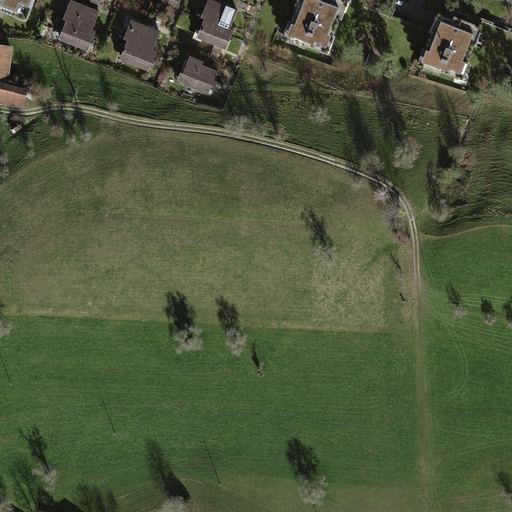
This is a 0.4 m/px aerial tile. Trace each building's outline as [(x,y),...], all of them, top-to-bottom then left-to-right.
[(34,0),(0,0),(0,12),(26,23),(34,0)] [(237,12),(209,0),(201,20),(204,21),(197,39),(225,51),(234,31),(229,29),(237,12)] [(329,0),(304,0),(286,37),(323,55),(346,8),(329,0)] [(99,13),(72,1),(63,21),(67,22),(59,41),(87,53),(96,32),(92,30),(99,13)] [(438,20),(419,65),(457,81),(476,36),(438,20)] [(160,33),(132,21),(124,41),(127,42),(120,60),(148,72),(157,52),(152,50),(160,33)] [(14,49),(0,46),(0,103),(26,108),(29,90),(7,87),(14,49)] [(220,69),(190,57),(180,82),(210,94),(220,69)]
